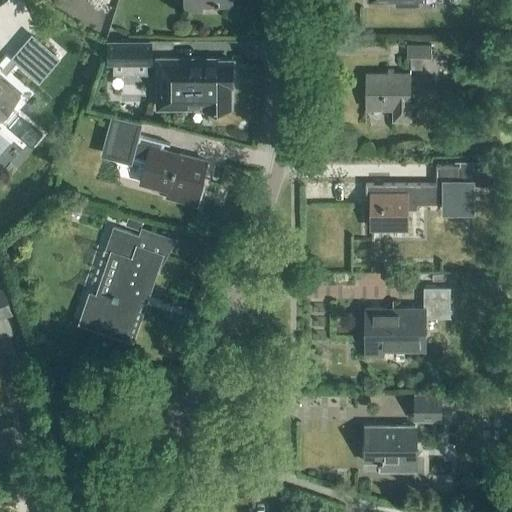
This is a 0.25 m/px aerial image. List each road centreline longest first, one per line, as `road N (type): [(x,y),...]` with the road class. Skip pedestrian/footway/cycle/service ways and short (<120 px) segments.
road 1 (residential): [(174,422),(198,408),(278,170),(285,0)]
road 2 (residential): [(174,422),(175,482),(292,481),(376,508)]
road 3 (residential): [(0,445),(85,426),(174,422)]
